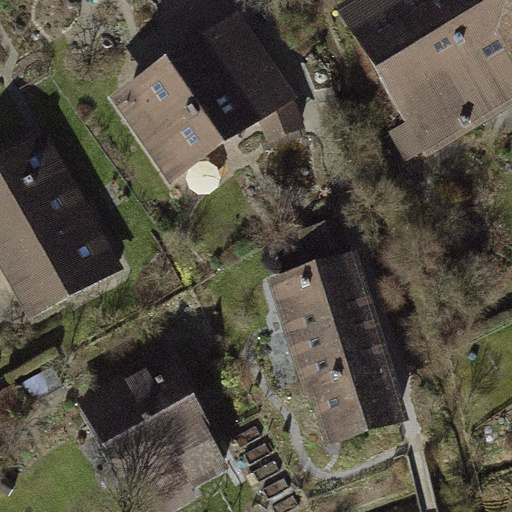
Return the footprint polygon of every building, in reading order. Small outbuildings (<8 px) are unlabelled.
[(471,144),(511,117),(511,0),(392,0),(382,7),(471,144)] [(257,32),(138,112),(199,203),(319,124),(257,32)] [(68,147),(0,185),(0,255),(41,327),(139,272),(68,147)] [(353,276),(282,308),(352,465),(423,433),(353,276)] [(195,377),(114,413),(159,511),(209,511),(248,495),(195,377)]
